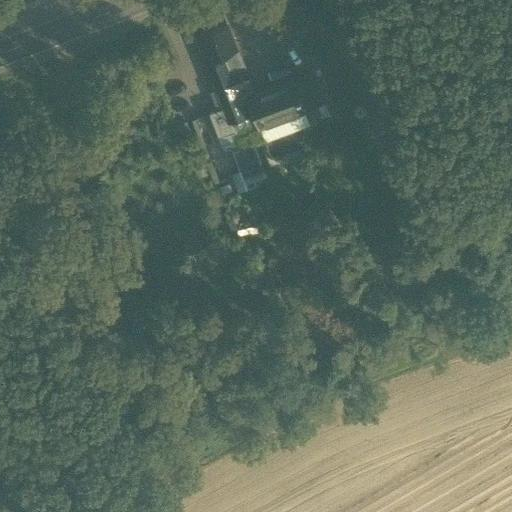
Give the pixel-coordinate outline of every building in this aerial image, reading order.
[(196,34),(206,58),(236,47),(227,22),(225,23),(196,34)] [(236,134),(259,125),(248,96),(254,94),(236,47),(206,58),(218,90),(212,92),(214,98),(220,95),(236,134)] [(294,78),(305,107),(324,100),(312,71),(294,78)] [(294,78),(254,94),(248,96),(259,125),(259,126),(305,107),(294,78)] [(228,151),(237,177),(253,171),(244,145),(228,151)]
